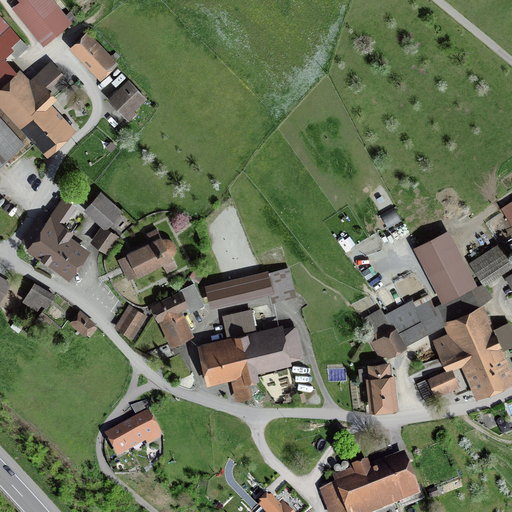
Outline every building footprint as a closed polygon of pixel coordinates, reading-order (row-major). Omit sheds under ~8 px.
[(47,0),(20,0),(22,2),(15,8),(39,37),(62,18),(47,0)] [(0,91),(16,76),(0,58),(0,38),(11,28),(0,16),(0,91)] [(101,74),(112,63),(86,36),(75,46),(101,74)] [(27,87),(16,76),(0,91),(0,95),(22,120),(21,122),(24,125),(26,124),(48,148),(67,131),(45,107),(54,98),(46,90),(62,76),(51,64),(27,87)] [(109,100),(124,116),(130,109),(131,110),(144,98),(128,82),(109,100)] [(0,163),(22,144),(0,119),(0,163)] [(90,206),(108,223),(118,212),(100,195),(90,206)] [(68,272),(83,253),(65,240),(71,232),(63,226),(61,224),(74,207),(65,200),(46,225),(38,219),(23,239),(68,272)] [(389,226),(402,220),(397,206),(383,212),(389,226)] [(95,241),(105,249),(114,237),(104,229),(95,241)] [(137,273),(138,275),(162,262),(167,271),(176,266),(172,257),(173,257),(172,255),(173,254),(174,252),(174,251),(175,250),(175,249),(175,247),(175,246),(174,245),(174,243),(173,242),(172,241),(170,240),(169,239),(167,239),(166,239),(164,239),(163,239),(162,238),(161,238),(157,229),(147,234),(151,243),(127,254),(128,255),(137,273)] [(449,235),(416,252),(443,303),(476,286),(449,235)] [(483,281),(511,263),(500,246),(472,264),(483,281)] [(128,278),(137,273),(128,255),(119,260),(128,278)] [(0,267),(0,293),(0,294),(11,273),(0,267)] [(286,272),(209,290),(213,305),(290,287),(286,272)] [(154,306),(159,317),(186,304),(189,311),(204,304),(194,283),(179,290),(181,293),(154,306)] [(54,296),(36,284),(25,301),(36,308),(40,301),(46,305),(54,296)] [(431,303),(416,309),(423,322),(435,317),(435,313),(431,303)] [(129,335),(143,313),(133,307),(119,329),(129,335)] [(510,377),(505,365),(503,366),(478,309),(449,321),(454,331),(434,341),(447,369),(430,377),(436,392),(456,383),(449,367),(467,360),(480,391),(510,377)] [(80,314),(74,322),(85,331),(91,323),(80,314)] [(164,322),(173,341),(188,334),(179,315),(164,322)] [(300,355),(295,329),(204,350),(210,377),(232,371),(239,399),(250,397),(246,381),(256,379),(253,366),(300,355)] [(378,339),(382,346),(397,337),(393,330),(378,339)] [(401,344),(397,337),(382,346),(387,354),(392,351),(391,350),(401,344)] [(374,407),(392,405),(387,363),(370,365),(374,407)] [(156,431),(157,430),(148,414),(108,436),(117,452),(144,437),(148,443),(159,437),(156,431)] [(322,491),(330,511),(354,511),(398,496),(402,506),(422,498),(418,488),(413,490),(402,461),(370,473),(367,463),(355,467),(353,460),(347,462),(350,470),(335,476),(339,485),(322,491)] [(271,497),(262,507),(266,511),(289,511),(281,502),(278,505),(271,497)]
